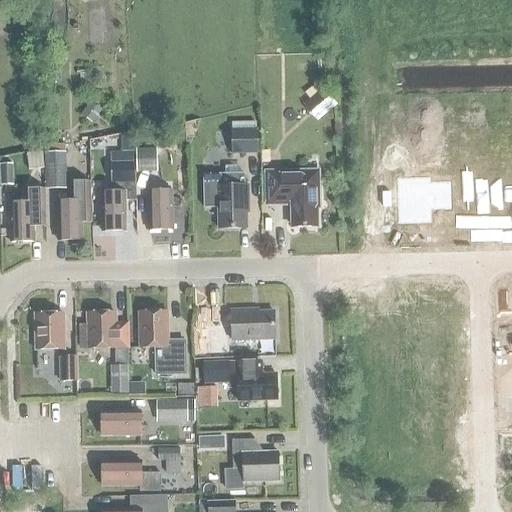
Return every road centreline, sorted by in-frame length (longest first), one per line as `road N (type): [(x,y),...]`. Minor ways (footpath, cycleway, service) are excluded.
road 1 (residential): [(313,273),(477,272),(485,511)]
road 2 (residential): [(313,273),(32,273),(0,290)]
road 3 (residential): [(321,511),(313,273)]
